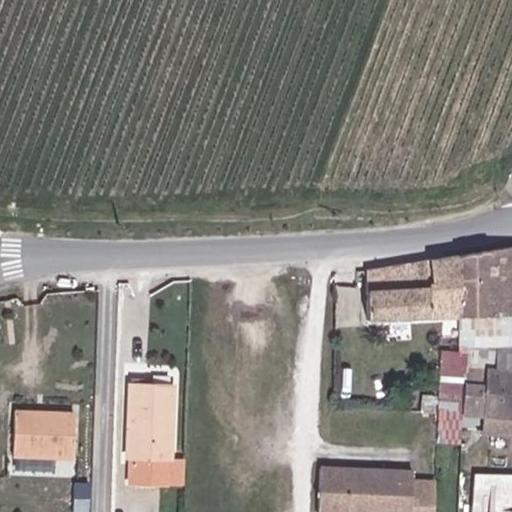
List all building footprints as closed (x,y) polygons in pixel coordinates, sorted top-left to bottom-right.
[(511,255),(458,261),(457,322),(510,321),(510,315),(511,314),(511,255)] [(371,322),(457,322),(458,261),(457,261),(372,273),(371,322)] [(511,354),(470,354),(470,370),(480,370),(479,377),(511,378),(511,354)] [(491,429),(511,429),(511,378),(504,378),(479,377),(480,370),(470,370),(469,427),(491,429)] [(173,464),(177,464),(178,393),(136,392),(134,462),(141,462),(140,489),(172,489),(173,464)] [(78,416),(19,415),(19,459),(77,460),(78,416)] [(511,445),(511,429),(491,429),(491,445),(511,445)] [(440,511),(442,478),(419,477),(419,467),(326,465),(324,511),(440,511)] [(511,511),(511,475),(473,473),(471,511),(511,511)] [(92,487),(80,486),(80,501),(92,501),(92,487)]
